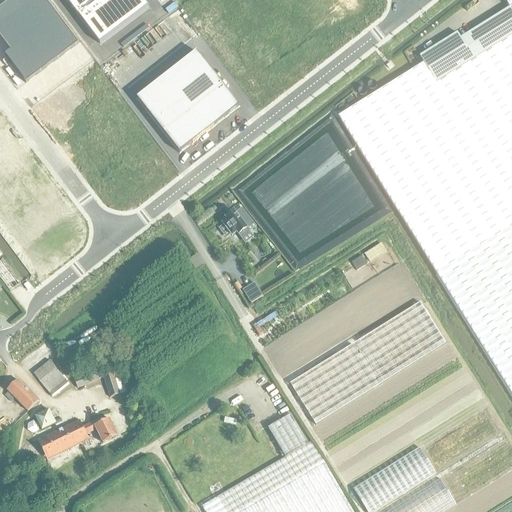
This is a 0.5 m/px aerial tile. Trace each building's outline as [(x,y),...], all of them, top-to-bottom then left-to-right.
[(7,4),(0,9),(0,37),(10,51),(5,56),(26,83),(78,44),(44,0),(12,0),(7,4)] [(66,0),(100,44),(148,8),(142,0),(66,0)] [(224,0),(201,18),(212,32),(222,24),(256,68),(292,40),(297,46),(323,26),(321,22),(349,0),(224,0)] [(511,0),(504,0),(510,8),(461,39),(457,33),(419,57),(423,63),(338,116),(511,395),(511,0)] [(196,52),(136,99),(179,154),(240,107),(196,52)] [(0,140),(0,227),(36,273),(76,237),(0,140)] [(234,212),(222,221),(223,223),(223,224),(232,236),(237,232),(242,239),(250,233),(246,228),(253,223),(242,208),(235,213),(234,212)] [(3,259),(0,260),(0,276),(11,292),(21,284),(3,259)] [(243,290),(251,303),(262,296),(254,283),(243,290)] [(422,302),(288,385),(313,426),(447,343),(422,302)] [(51,362),(34,375),(51,395),(67,383),(51,362)] [(119,369),(102,374),(100,369),(91,372),(88,366),(71,372),(77,388),(104,377),(110,398),(127,392),(119,369)] [(7,391),(28,412),(38,401),(17,380),(7,391)] [(49,410),(35,417),(42,431),(55,424),(49,410)] [(353,511),(325,464),(310,443),(308,444),(289,413),(266,425),(285,456),(201,505),(204,511),(353,511)] [(79,421),(38,441),(47,460),(88,439),(86,433),(96,428),(102,443),(117,436),(109,419),(102,423),(100,419),(82,427),(79,421)] [(39,428),(39,427),(38,426),(38,425),(37,424),(37,423),(36,423),(35,422),(34,422),(33,422),(32,422),(31,422),(30,423),(29,423),(28,424),(28,425),(27,426),(27,427),(27,428),(28,429),(28,430),(28,431),(29,432),(30,432),(31,433),(32,433),(33,433),(34,433),(35,433),(36,432),(37,431),(38,430),(38,429),(39,428)]
